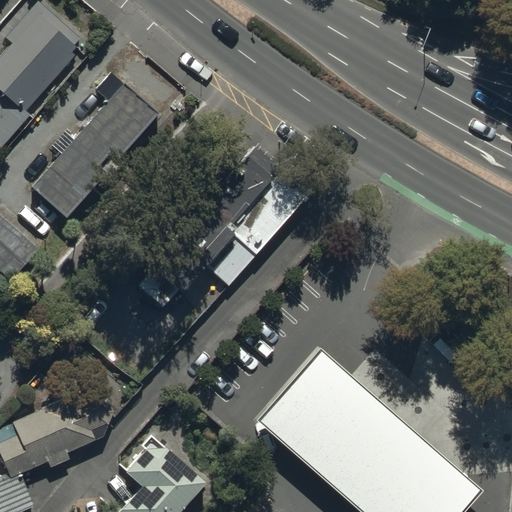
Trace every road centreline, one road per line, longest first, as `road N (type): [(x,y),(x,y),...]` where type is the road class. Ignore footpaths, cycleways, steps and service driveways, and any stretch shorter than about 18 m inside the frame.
road 1 (primary): [(493,217),(373,144),(170,0)]
road 2 (unknown): [(321,313),(463,430),(487,459),(493,484),(486,511)]
road 3 (primary): [(354,42),(432,98),(511,140)]
road 4 (primary): [(354,42),(511,74)]
